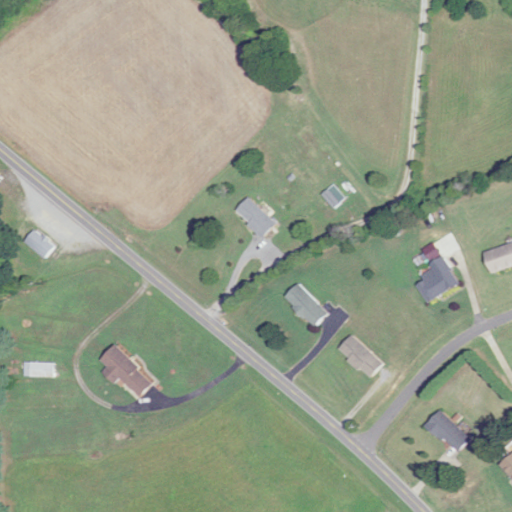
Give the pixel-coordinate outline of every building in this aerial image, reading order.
[(324,195),(336,209),(348,199),(336,185),(324,195)] [(265,238),(279,224),(251,198),(238,211),(265,238)] [(49,259),(58,245),(36,230),(27,244),(49,259)] [(511,244),(488,252),(494,273),(511,267),(511,244)] [(462,285),(447,257),(432,265),(438,276),(421,285),(430,303),(462,285)] [(288,298),(317,327),(331,314),(301,284),(288,298)] [(372,379),(386,364),(356,336),(342,350),(372,379)] [(142,397),(156,382),(118,345),(103,361),(110,368),(104,374),(116,385),(122,378),(142,397)] [(57,362),(26,362),(26,378),(57,378),(57,362)] [(459,454),(473,440),(443,411),(430,425),(459,454)] [(511,475),(511,458),(503,466),(511,475)]
